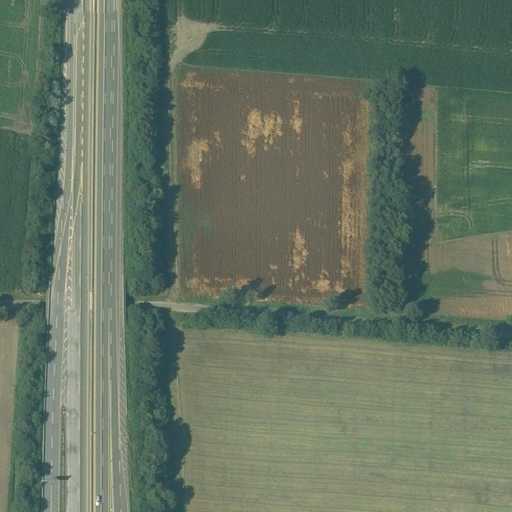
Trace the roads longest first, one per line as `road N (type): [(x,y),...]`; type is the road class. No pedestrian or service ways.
road 1 (unclassified): [(511,333),(160,304),(0,302)]
road 2 (motorway): [(78,12),(77,511)]
road 3 (motorway): [(78,12),(70,34),(48,479)]
road 4 (motorway): [(102,359),(105,0)]
road 5 (track): [(173,305),(169,65)]
road 6 (motorway): [(114,511),(112,376),(102,359)]
road 7 (motorway): [(102,511),(102,359)]
